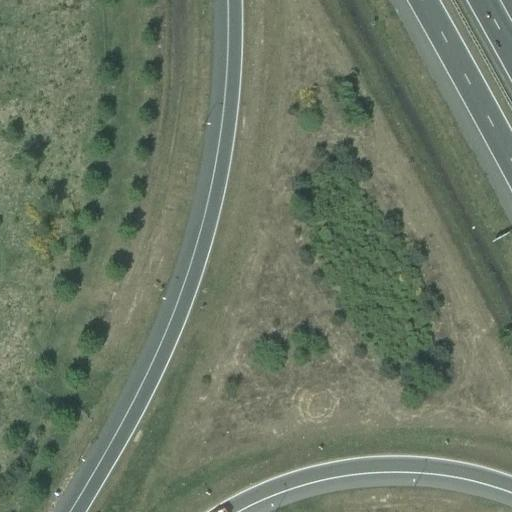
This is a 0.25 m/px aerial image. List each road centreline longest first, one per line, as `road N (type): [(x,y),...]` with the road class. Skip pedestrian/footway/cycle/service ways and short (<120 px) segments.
road 1 (motorway): [(233,0),(226,133),(202,247),(159,368),(79,511)]
road 2 (motorway): [(232,511),(275,492),(370,469),(448,473),(511,490)]
road 3 (motorway): [(419,0),(511,159)]
